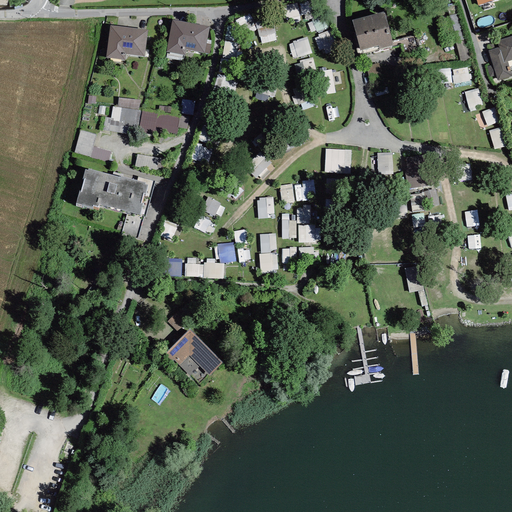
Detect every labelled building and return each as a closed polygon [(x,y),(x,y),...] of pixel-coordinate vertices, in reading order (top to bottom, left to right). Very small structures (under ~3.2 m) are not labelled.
[(384,12),(351,20),(360,50),(361,54),(393,46),(392,42),(384,12)] [(209,27),(172,20),(167,46),(166,52),(185,56),(187,50),(204,53),(206,40),(209,27)] [(226,24),(217,90),(232,92),(241,26),(226,24)] [(148,30),(109,25),(106,58),(125,61),(126,54),(144,57),(148,30)] [(317,33),(323,53),(339,48),(332,28),(317,33)] [(289,41),(294,57),(313,51),(307,35),(289,41)] [(511,36),(497,41),(499,47),(488,50),(493,65),(496,76),(498,81),(511,77),(507,62),(511,60),(511,36)] [(206,40),(204,53),(209,54),(212,41),(206,40)] [(298,60),(301,74),(317,71),(313,56),(298,60)] [(469,65),(453,68),(455,82),(471,80),(469,65)] [(490,77),(496,76),(493,65),(487,67),(490,77)] [(335,90),(332,67),(324,68),(327,91),(335,90)] [(463,90),(465,106),(482,104),(480,87),(463,90)] [(94,105),(96,96),(89,95),(87,104),(94,105)] [(140,100),(118,98),(117,107),(139,110),(140,100)] [(488,124),(499,120),(494,106),(483,109),(488,124)] [(117,107),(112,107),(111,118),(104,117),(103,131),(128,134),(129,124),(137,125),(139,110),(117,107)] [(158,112),(142,109),(137,131),(153,134),(154,130),(157,114),(158,112)] [(180,119),(157,114),(154,130),(177,134),(178,127),(180,119)] [(180,119),(178,127),(188,129),(190,117),(180,115),(180,119)] [(490,128),(494,147),(506,145),(502,126),(490,128)] [(96,135),(80,131),(75,153),(90,157),(93,147),(96,135)] [(111,152),(93,147),(90,157),(108,162),(111,152)] [(326,172),(352,172),(352,148),(326,147),(326,172)] [(376,152),(377,173),(394,173),(393,151),(376,152)] [(258,152),(247,164),(262,178),(273,166),(258,152)] [(159,158),(137,154),(134,167),(157,171),(159,158)] [(120,177),(88,168),(88,171),(85,170),(82,179),(84,179),(81,192),(79,191),(76,203),(92,207),(93,205),(98,207),(99,204),(140,215),(143,204),(141,203),(143,193),(145,194),(148,185),(145,185),(145,183),(121,176),(120,177)] [(293,183),(281,184),(282,201),(294,200),(293,183)] [(207,194),(194,228),(208,233),(215,215),(221,200),(207,194)] [(259,216),(275,215),(274,195),(258,196),(259,216)] [(297,222),(317,223),(318,205),(298,204),(297,222)] [(466,209),(467,225),(480,224),(478,208),(466,209)] [(297,219),(289,219),(289,212),(282,212),(282,236),(297,236),(297,219)] [(425,212),(412,212),(413,225),(426,224),(425,212)] [(122,233),(135,236),(139,219),(126,215),(122,233)] [(430,215),(430,223),(441,223),(441,215),(430,215)] [(161,234),(172,238),(177,224),(166,220),(161,234)] [(298,224),(299,241),(317,240),(316,224),(298,224)] [(246,228),(234,230),(237,243),(249,241),(246,228)] [(277,249),(277,232),(261,232),(261,249),(277,249)] [(468,233),(469,247),(481,246),(480,233),(468,233)] [(235,242),(217,242),(218,261),(236,260),(235,242)] [(300,257),(316,256),(315,244),(299,245),(300,257)] [(260,252),(261,272),(278,271),(277,251),(260,252)] [(182,258),(166,258),(166,274),(183,274),(182,258)] [(204,277),(224,277),(225,261),(205,261),(204,277)] [(417,265),(407,266),(409,291),(420,290),(417,265)] [(177,312),(167,321),(180,334),(189,324),(177,312)] [(190,329),(166,353),(189,376),(199,366),(209,376),(223,363),(190,329)]
